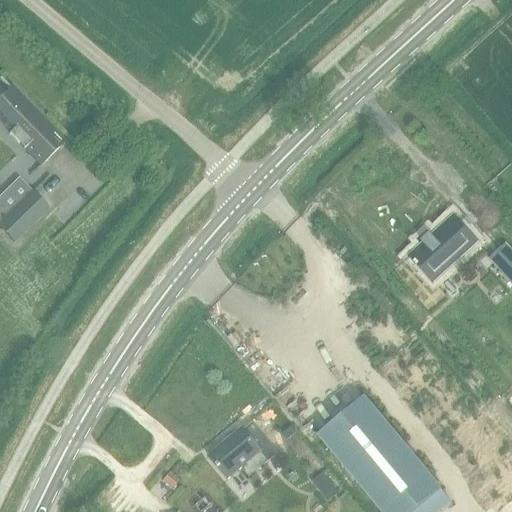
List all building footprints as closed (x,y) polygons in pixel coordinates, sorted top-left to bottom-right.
[(9,134),(40,166),(64,143),(11,88),(0,97),(0,109),(14,129),(9,134)] [(45,198),(46,198),(18,169),(0,184),(0,216),(12,229),(45,198)] [(433,282),(476,243),(453,218),(410,257),(433,282)] [(511,253),(505,246),(490,259),(511,282),(511,253)] [(372,407),(324,446),(378,511),(437,511),(450,502),(372,407)] [(292,428),(283,435),(288,440),(296,433),(292,428)] [(262,453),(241,429),(208,457),(228,481),(242,469),(250,478),(268,463),(261,454),(262,453)] [(170,489),(178,481),(163,469),(156,476),(170,489)] [(323,474),(312,482),(327,501),(338,493),(323,474)]
